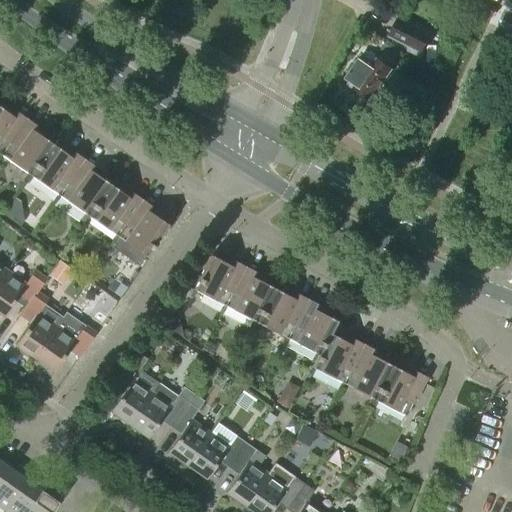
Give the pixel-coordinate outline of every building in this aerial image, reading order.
[(389,36),(421,52),(430,34),(398,18),(389,36)] [(345,82),(371,100),(393,70),(367,52),(345,82)] [(0,154),(1,155),(26,119),(16,111),(12,116),(0,107),(0,154)] [(22,180),(25,182),(52,144),(33,131),(37,126),(26,119),(1,155),(27,173),(22,180)] [(32,177),(58,195),(84,159),(73,151),(70,156),(52,144),(25,182),(28,184),(32,177)] [(79,220),(82,222),(109,184),(91,171),(94,166),(84,159),(58,195),(84,213),(79,220)] [(90,217),(116,235),(141,199),(130,191),(127,196),(109,184),(82,222),(85,224),(90,217)] [(141,199),(116,235),(142,254),(137,260),(140,262),(167,224),(148,211),(152,206),(141,199)] [(196,290),(224,305),(245,266),(233,260),(230,265),(210,254),(199,276),(192,289),(188,296),(192,297),(196,290)] [(59,263),(49,276),(61,285),(71,272),(59,263)] [(249,327),(252,329),(273,287),(254,277),(256,272),(245,266),(224,305),(252,320),(249,327)] [(19,295),(28,301),(29,302),(36,291),(37,291),(46,278),(34,270),(25,283),(7,271),(0,279),(0,314),(3,316),(19,295)] [(191,272),(183,284),(192,289),(199,276),(191,272)] [(259,323),(287,338),(307,298),(296,292),(293,297),(273,287),(252,329),(255,330),(259,323)] [(29,354),(33,358),(57,325),(38,312),(47,299),(37,291),(36,291),(29,302),(28,301),(19,314),(30,322),(14,344),(18,347),(19,352),(25,356),(29,354)] [(311,360),(314,361),(330,332),(330,333),(337,320),(316,310),(319,304),(307,298),(287,338),(315,352),(311,360)] [(57,325),(33,358),(36,359),(37,364),(44,369),(49,368),(53,371),(68,349),(79,356),(95,333),(84,325),(75,338),(57,325)] [(315,368),(343,383),(364,343),(352,337),(349,343),(330,333),(330,332),(314,361),(307,373),(311,375),(315,368)] [(206,340),(200,351),(202,352),(203,352),(212,357),(217,346),(206,340)] [(367,404),(371,406),(392,365),(372,355),(375,349),(364,343),(343,383),(371,397),(367,404)] [(109,411),(128,424),(151,391),(132,378),(146,359),(136,352),(115,382),(125,389),(109,411)] [(392,365),(371,406),(374,408),(377,401),(406,416),(427,376),(415,370),(412,375),(392,365)] [(163,416),(173,422),(193,394),(183,387),(177,396),(158,383),(152,392),(151,391),(128,424),(147,438),(163,416)] [(282,391),(279,397),(281,405),(287,409),(293,397),(282,391)] [(167,452),(186,465),(209,432),(190,419),(203,401),(193,394),(173,422),(183,429),(167,452)] [(268,412),(262,421),(268,425),(274,416),(268,412)] [(315,445),(322,431),(305,423),(298,437),(315,445)] [(221,456),(231,463),(246,442),(235,435),(228,445),(209,432),(186,465),(205,478),(221,456)] [(225,492),(244,506),(267,473),(258,466),(265,456),(246,442),(231,463),(241,470),(225,492)] [(0,480),(9,468),(0,461),(0,480)] [(268,511),(279,497),(289,504),(304,483),(275,463),(268,473),(267,473),(244,506),(253,511),(268,511)] [(0,480),(0,506),(4,509),(25,479),(9,468),(0,480)] [(4,509),(7,511),(25,511),(41,490),(25,479),(4,509)] [(297,511),(323,511),(307,500),(314,490),(304,483),(289,504),(299,511),(297,511)] [(41,490),(25,511),(49,511),(57,501),(41,490)]
